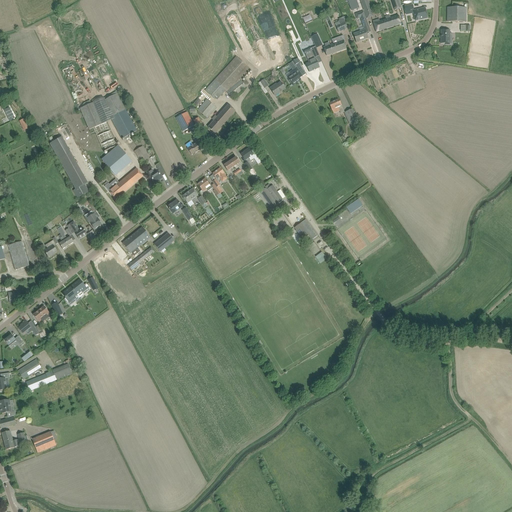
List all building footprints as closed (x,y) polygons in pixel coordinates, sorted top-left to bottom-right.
[(351,0),(349,1),(352,10),(359,7),(356,0),(351,0)] [(367,0),(359,0),(367,19),(373,16),(367,0)] [(398,0),(391,0),(395,10),(401,8),(398,0)] [(287,11),(295,30),(304,26),(296,7),(287,11)] [(447,22),(452,22),(466,22),(466,8),(448,7),(447,22)] [(427,18),(425,10),(422,10),(422,9),(414,11),(413,11),(414,13),(415,21),(427,18)] [(357,19),(360,18),(364,29),(369,27),(363,11),(355,14),(357,19)] [(312,20),(310,15),(302,18),(305,24),(312,20)] [(398,15),(386,19),(389,28),(401,24),(398,15)] [(339,22),(335,23),(338,32),(348,28),(343,17),(339,19),(339,20),(338,21),(339,22)] [(386,19),(373,23),(376,32),(389,28),(386,19)] [(353,34),(354,37),(356,42),(368,38),(365,30),(353,34)] [(450,30),(441,30),(441,44),(445,44),(445,45),(450,45),(450,44),(452,44),(452,33),(450,33),(450,30)] [(337,43),(333,44),(336,52),(346,49),(344,41),(345,41),(343,36),(336,38),(337,43)] [(319,37),(313,40),(316,48),(323,45),(319,37)] [(309,60),(305,62),(309,71),(319,67),(313,53),(317,51),(314,44),(305,48),(309,57),(310,56),(313,62),(310,63),(309,60)] [(324,47),(325,51),(326,56),(336,52),(333,44),(324,47)] [(246,80),(243,82),(241,81),(251,70),(236,57),(206,89),(217,99),(226,90),(232,98),(246,87),(246,86),(249,83),(246,80)] [(296,65),(295,65),(297,68),(300,72),(303,76),(306,74),(300,62),(296,65)] [(87,68),(90,75),(96,72),(93,66),(87,68)] [(288,78),(290,81),(293,86),(301,80),(300,78),(303,76),(300,72),(297,68),(289,72),(291,75),(288,78)] [(264,79),(260,82),(265,88),(268,86),(264,79)] [(271,90),(272,92),(275,96),(285,89),(281,82),(276,85),(277,86),(271,90)] [(105,100),(102,102),(111,119),(122,139),(137,131),(117,94),(105,100)] [(329,104),(331,108),(332,110),(338,107),(341,113),(344,112),(339,99),(329,104)] [(207,100),(198,110),(207,118),(216,108),(207,100)] [(96,102),(80,108),(82,113),(89,130),(90,134),(95,132),(104,151),(118,145),(107,121),(105,122),(96,102)] [(208,127),(211,131),(215,134),(235,111),(228,105),(208,127)] [(9,107),(4,110),(10,121),(15,118),(9,107)] [(352,109),(344,113),(349,124),(357,121),(352,109)] [(187,112),(176,118),(183,131),(194,126),(187,112)] [(198,117),(194,120),(201,132),(205,129),(198,117)] [(20,121),(24,131),(31,128),(27,118),(20,121)] [(187,149),(189,151),(191,155),(194,153),(195,154),(201,149),(196,143),(193,145),(187,149)] [(142,146),(134,151),(142,163),(150,159),(142,146)] [(246,151),(241,155),(244,159),(245,160),(248,158),(249,158),(251,160),(254,157),(256,161),(259,159),(253,150),(251,151),(249,149),(246,151)] [(122,150),(105,164),(118,180),(124,175),(121,172),(132,162),(122,150)] [(236,157),(230,161),(234,167),(240,163),(236,157)] [(224,166),(227,170),(227,171),(234,167),(230,161),(224,166)] [(213,174),(216,178),(217,179),(220,176),(224,180),(227,178),(224,174),(220,168),(213,174)] [(105,187),(112,196),(115,200),(143,176),(137,169),(119,184),(117,182),(111,187),(107,182),(104,184),(106,186),(105,187)] [(149,172),(150,174),(151,176),(150,177),(154,183),(158,181),(158,180),(161,178),(158,172),(155,173),(152,170),(149,172)] [(240,175),(236,171),(233,173),(237,177),(236,178),(237,181),(241,178),(240,175)] [(212,186),(210,184),(209,185),(205,179),(198,185),(202,190),(203,192),(206,190),(208,192),(213,188),(214,190),(214,191),(217,196),(219,199),(222,197),(214,184),(212,186)] [(215,180),(213,181),(218,188),(219,191),(221,193),(223,192),(219,186),(220,185),(217,181),(215,180)] [(84,184),(73,191),(78,198),(89,192),(84,184)] [(260,192),(273,210),(284,202),(282,200),(282,199),(273,186),(271,187),(269,185),(265,187),(267,190),(266,189),(260,192)] [(182,196),(185,200),(187,203),(188,203),(190,207),(194,204),(191,201),(198,196),(193,189),(182,196)] [(346,208),(350,214),(363,205),(359,199),(346,208)] [(86,206),(88,206),(93,213),(96,210),(91,203),(89,200),(84,203),(86,206)] [(168,207),(171,211),(173,214),(182,207),(177,200),(168,207)] [(186,208),(182,210),(189,221),(193,218),(186,208)] [(91,223),(92,225),(95,229),(101,225),(97,218),(97,219),(94,215),(90,217),(93,221),(91,223)] [(301,223),(301,224),(294,228),(303,239),(309,235),(312,240),(318,236),(306,219),(301,223)] [(70,225),(67,226),(68,229),(72,235),(75,233),(76,235),(79,239),(87,234),(84,230),(82,228),(79,230),(76,226),(73,221),(69,224),(70,225)] [(61,234),(61,235),(62,237),(65,241),(68,246),(74,242),(71,238),(70,237),(67,239),(65,235),(64,235),(65,234),(63,230),(61,227),(58,230),(61,234)] [(131,254),(134,251),(150,238),(142,228),(122,244),(131,254)] [(59,244),(60,245),(63,249),(68,246),(65,241),(62,237),(61,235),(61,234),(58,236),(62,242),(59,244)] [(168,234),(155,245),(160,252),(173,241),(168,234)] [(8,246),(14,265),(16,270),(29,266),(21,241),(8,246)] [(45,252),(46,254),(49,258),(52,256),(52,255),(57,252),(51,242),(46,245),(48,249),(45,252)] [(148,250),(128,266),(131,270),(132,271),(139,265),(138,264),(139,263),(141,262),(151,254),(148,250)] [(315,257),(320,264),(327,259),(322,252),(315,257)] [(123,286),(113,274),(109,278),(118,290),(123,286)] [(79,280),(71,287),(77,295),(81,291),(83,293),(87,290),(88,291),(90,289),(86,284),(84,286),(79,280)] [(94,280),(90,283),(94,290),(98,288),(94,280)] [(71,287),(62,294),(66,298),(64,299),(67,303),(73,298),(75,300),(79,297),(77,295),(71,287)] [(20,291),(8,293),(9,302),(22,300),(20,291)] [(99,296),(87,304),(91,309),(103,301),(99,296)] [(58,304),(53,307),(57,316),(62,314),(58,304)] [(44,306),(39,311),(43,316),(46,320),(49,317),(47,315),(50,314),(47,310),(44,306)] [(39,311),(33,315),(36,319),(39,322),(41,321),(43,322),(46,320),(43,316),(39,311)] [(23,325),(18,328),(21,332),(23,334),(26,332),(30,328),(31,328),(29,325),(26,321),(22,324),(23,325)] [(4,340),(10,346),(16,341),(20,345),(24,343),(18,336),(15,339),(11,334),(4,340)] [(23,357),(25,360),(34,355),(33,352),(23,357)] [(37,360),(18,371),(24,380),(42,368),(37,360)] [(53,372),(26,382),(30,391),(31,393),(34,392),(33,389),(47,384),(72,373),(70,369),(68,364),(52,371),(53,372)] [(1,379),(0,378),(0,391),(3,391),(3,390),(7,390),(5,379),(10,378),(10,373),(1,375),(1,379)] [(4,399),(0,400),(1,401),(0,401),(0,408),(1,414),(7,413),(8,418),(16,415),(15,411),(11,412),(10,400),(4,401),(4,399)] [(0,421),(0,426),(1,429),(16,425),(14,417),(0,421)] [(10,431),(7,432),(2,433),(6,450),(15,448),(19,446),(18,444),(26,442),(24,433),(18,434),(19,439),(17,440),(13,441),(10,431)] [(54,431),(50,433),(32,440),(37,453),(55,446),(53,440),(57,438),(54,431)]
